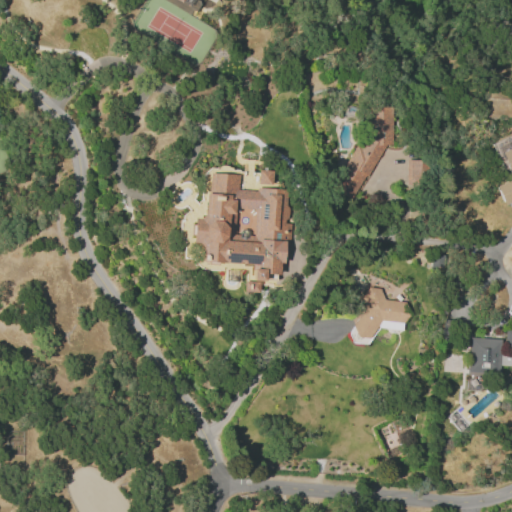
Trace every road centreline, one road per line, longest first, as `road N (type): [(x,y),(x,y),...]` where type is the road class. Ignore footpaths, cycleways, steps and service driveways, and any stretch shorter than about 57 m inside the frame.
road 1 (residential): [(214,511),(219,486),(211,446),(90,261),(80,234),(82,162),(71,132),(0,67)]
road 2 (residential): [(219,486),(471,504),(511,489)]
